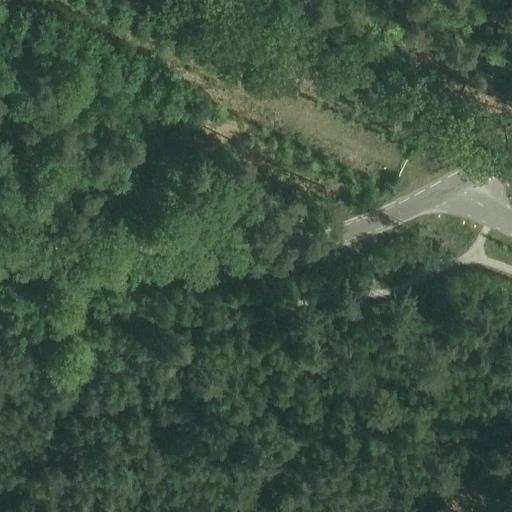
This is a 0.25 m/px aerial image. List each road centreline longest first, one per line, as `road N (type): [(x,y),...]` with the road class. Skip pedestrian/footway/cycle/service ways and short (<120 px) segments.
road 1 (tertiary): [(0,255),(238,257),(350,233),(448,189)]
road 2 (track): [(448,189),(68,0)]
